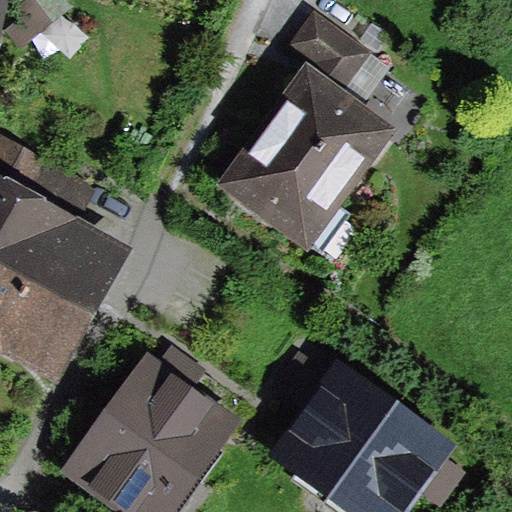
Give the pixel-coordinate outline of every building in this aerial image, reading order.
[(0,0),(0,39),(8,0),(0,0)] [(23,15),(3,32),(21,52),(72,7),(65,0),(29,0),(19,9),(23,15)] [(290,50),(313,66),(309,71),(305,68),(216,193),(308,259),(397,133),(343,95),(371,56),(314,16),(290,50)] [(97,189),(1,138),(0,139),(0,359),(58,390),(131,253),(78,225),(97,189)] [(117,511),(174,511),(239,425),(193,391),(206,373),(170,346),(157,364),(144,354),(59,469),(117,511)] [(457,451),(336,365),(266,462),(336,511),(413,511),(423,500),(439,511),(465,473),(449,462),(457,451)]
